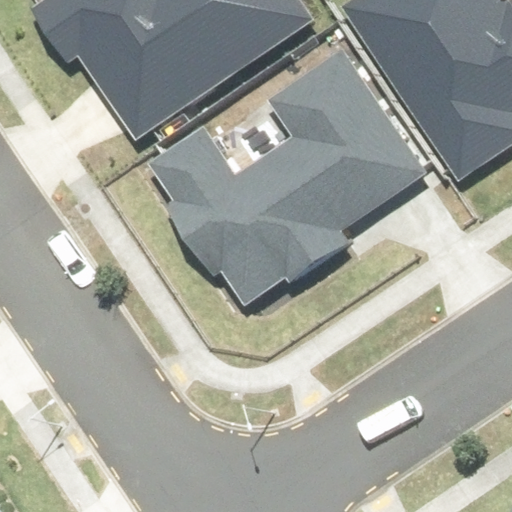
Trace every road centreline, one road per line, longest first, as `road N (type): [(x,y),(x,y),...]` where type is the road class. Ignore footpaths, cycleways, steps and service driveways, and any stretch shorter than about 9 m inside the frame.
road 1 (residential): [(0,217),(198,511)]
road 2 (residential): [(257,511),(511,343)]
